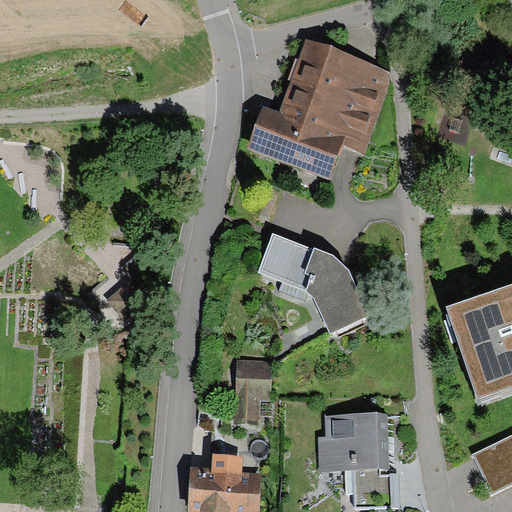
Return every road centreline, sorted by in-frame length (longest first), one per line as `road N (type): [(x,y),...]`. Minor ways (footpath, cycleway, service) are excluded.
road 1 (residential): [(377,0),(396,65),(424,419),(441,511)]
road 2 (residential): [(227,46),(225,147),(184,317),(170,511)]
road 3 (residential): [(227,46),(374,0)]
